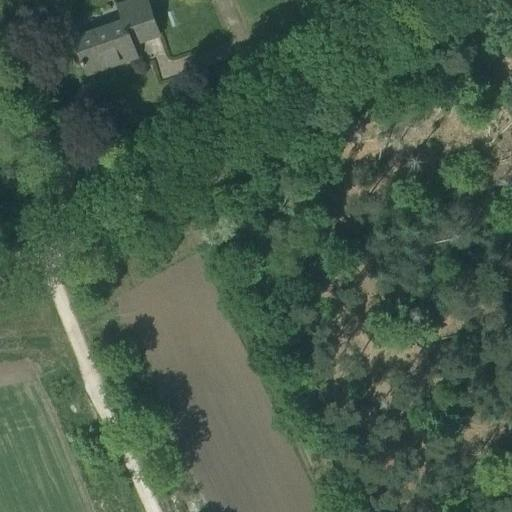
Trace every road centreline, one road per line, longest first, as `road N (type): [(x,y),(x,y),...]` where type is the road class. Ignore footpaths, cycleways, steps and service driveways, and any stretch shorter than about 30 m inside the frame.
road 1 (track): [(411,0),(173,172),(44,244)]
road 2 (track): [(44,244),(156,511)]
